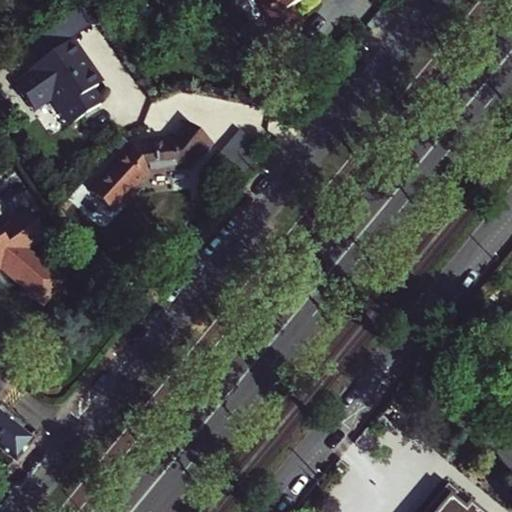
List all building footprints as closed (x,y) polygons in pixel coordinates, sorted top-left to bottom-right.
[(274,19),(247,50),(270,69),(296,38),(288,31),(298,19),(291,8),(302,0),(259,0),(262,4),(263,3),(274,19)] [(33,44),(45,61),(70,44),(98,25),(85,7),(33,44)] [(35,76),(18,88),(34,111),(56,96),(64,108),(62,110),(73,126),(103,106),(93,92),(100,87),(90,73),(93,71),(85,60),(82,62),(70,44),(45,61),(31,71),(35,76)] [(140,182),(139,175),(188,169),(198,157),(200,159),(211,145),(187,125),(173,142),(133,147),(133,148),(130,151),(118,141),(107,152),(120,163),(92,194),(114,213),(140,182)] [(241,131),(223,153),(248,173),(259,159),(253,154),(260,146),(241,131)] [(0,232),(0,272),(40,306),(58,285),(22,254),(41,240),(24,215),(0,232)] [(0,452),(14,463),(31,442),(28,440),(13,428),(0,416),(0,452)] [(483,511),(455,487),(433,511),(483,511)]
